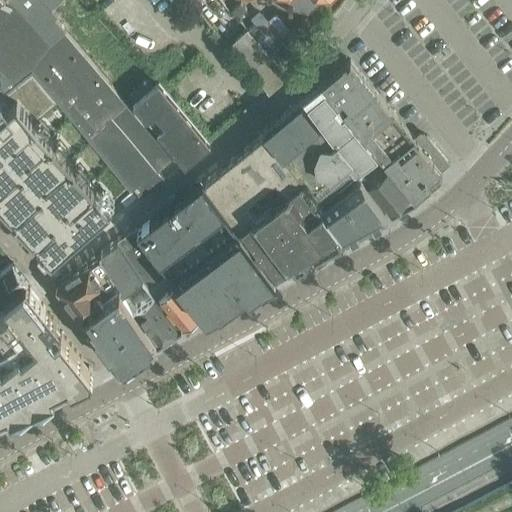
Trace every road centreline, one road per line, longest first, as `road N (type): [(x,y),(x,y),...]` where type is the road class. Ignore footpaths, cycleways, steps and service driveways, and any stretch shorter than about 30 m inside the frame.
road 1 (unclassified): [(511,141),(456,200),(412,230),(0,457)]
road 2 (residential): [(41,282),(212,154),(369,0)]
road 3 (secondary): [(390,511),(511,447)]
